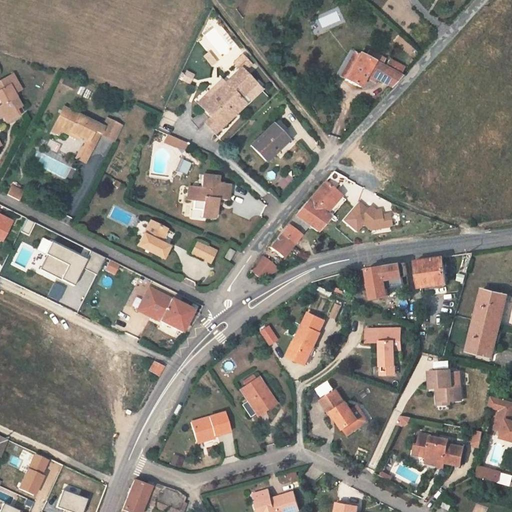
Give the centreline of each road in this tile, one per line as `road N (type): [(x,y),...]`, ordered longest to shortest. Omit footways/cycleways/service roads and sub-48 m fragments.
road 1 (residential): [(228,305),(231,287),(283,217),(480,0)]
road 2 (residential): [(0,196),(228,305)]
road 3 (residential): [(189,484),(299,455),(412,511)]
road 4 (track): [(213,0),(335,155)]
road 5 (residential): [(346,260),(511,233)]
road 6 (residential): [(346,260),(300,271),(232,309)]
road 7 (residential): [(242,324),(346,260)]
